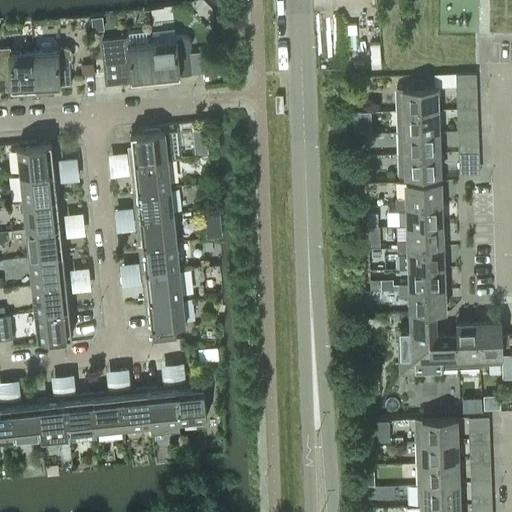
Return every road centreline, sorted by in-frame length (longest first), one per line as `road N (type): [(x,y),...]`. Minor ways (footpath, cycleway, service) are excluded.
road 1 (residential): [(320,511),(295,0)]
road 2 (residential): [(118,351),(92,113)]
road 3 (residential): [(511,274),(499,109),(500,90),(511,76)]
